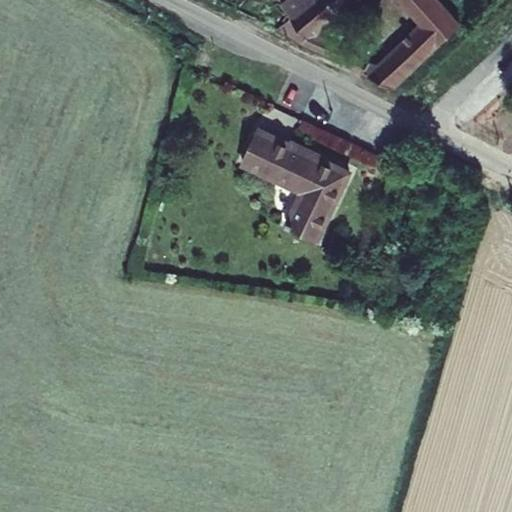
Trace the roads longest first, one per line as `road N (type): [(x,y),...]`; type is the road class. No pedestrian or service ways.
road 1 (residential): [(511,175),(171,0)]
road 2 (unknown): [(419,127),(511,37)]
